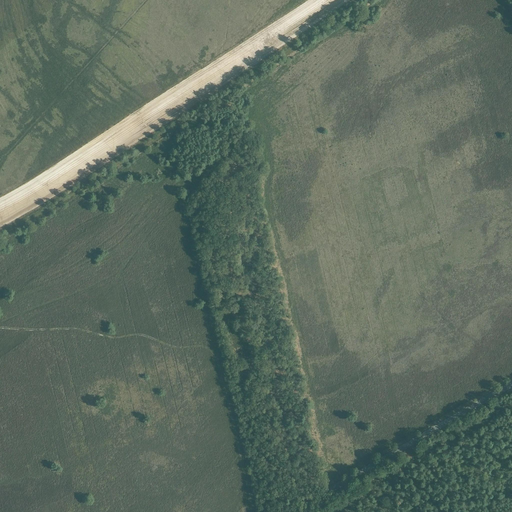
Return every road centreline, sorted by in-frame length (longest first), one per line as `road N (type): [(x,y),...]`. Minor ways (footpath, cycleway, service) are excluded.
road 1 (track): [(0,327),(206,347),(217,360),(254,511)]
road 2 (tertiary): [(299,511),(511,383)]
